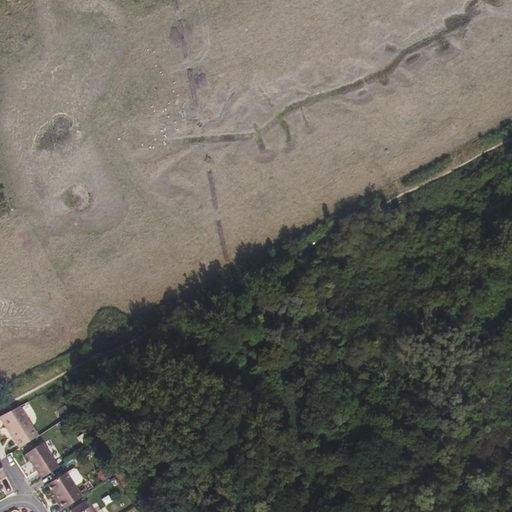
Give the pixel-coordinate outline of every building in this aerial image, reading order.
[(18,406),(0,415),(0,419),(10,435),(12,434),(20,446),(37,435),(18,406)] [(12,434),(10,435),(18,448),(20,446),(12,434)] [(37,472),(40,478),(57,468),(41,444),(25,454),(32,465),(37,472)] [(70,470),(66,473),(73,485),(79,482),(80,478),(74,470),(70,470)] [(46,484),(61,509),(81,496),(73,485),(66,473),(65,472),(46,484)] [(81,510),(87,506),(84,502),(79,506),(81,510)]
